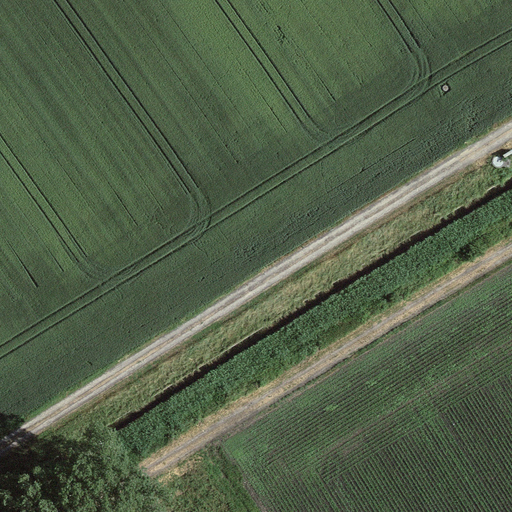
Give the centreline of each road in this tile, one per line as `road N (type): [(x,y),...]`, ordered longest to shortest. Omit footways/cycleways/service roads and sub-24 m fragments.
road 1 (track): [(511,130),(0,445)]
road 2 (track): [(511,246),(85,511)]
